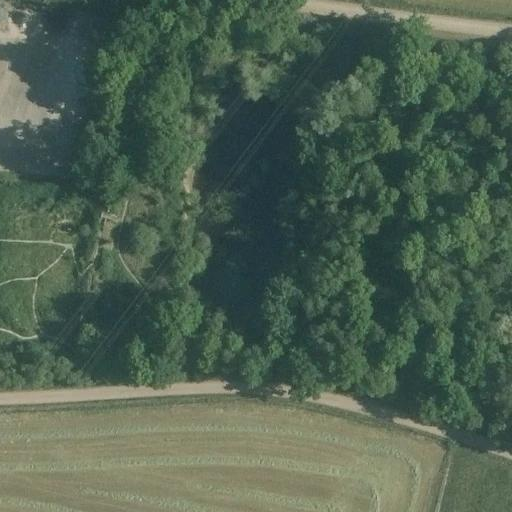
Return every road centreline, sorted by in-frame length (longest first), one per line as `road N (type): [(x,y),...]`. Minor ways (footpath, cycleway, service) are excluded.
road 1 (track): [(144,392),(279,390),(511,452)]
road 2 (track): [(511,32),(244,0)]
road 3 (track): [(0,401),(144,392)]
